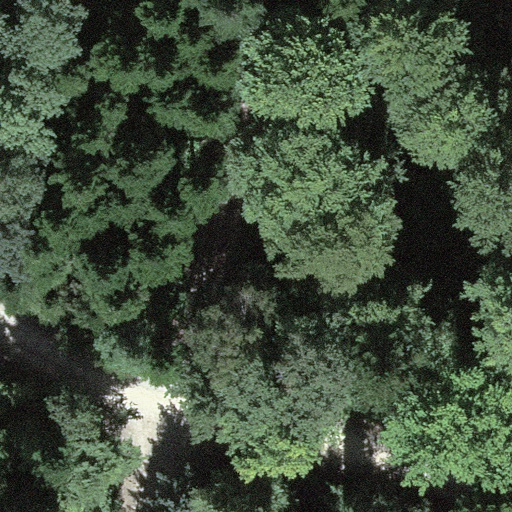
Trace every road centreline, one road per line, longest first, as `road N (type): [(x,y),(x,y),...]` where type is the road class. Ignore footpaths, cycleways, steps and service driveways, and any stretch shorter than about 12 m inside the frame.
road 1 (track): [(0,309),(179,414),(511,498)]
road 2 (track): [(266,0),(159,511)]
